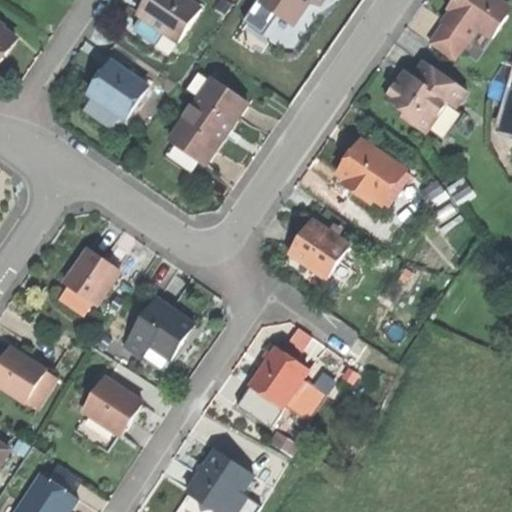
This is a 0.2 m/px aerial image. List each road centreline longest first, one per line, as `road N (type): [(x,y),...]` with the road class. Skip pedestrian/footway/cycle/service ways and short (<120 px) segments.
road 1 (residential): [(215,240),(249,216),(396,0)]
road 2 (residential): [(267,294),(121,511)]
road 3 (residential): [(67,166),(181,240),(215,240)]
road 4 (residential): [(96,0),(6,132)]
road 5 (residential): [(0,276),(67,166)]
